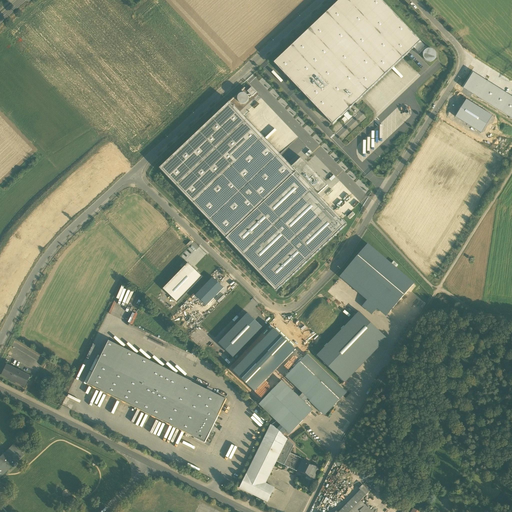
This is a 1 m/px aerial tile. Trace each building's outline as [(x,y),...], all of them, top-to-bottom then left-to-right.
[(333,124),(414,48),(421,41),(381,0),(340,0),(274,63),(333,124)] [(426,47),(421,41),(414,48),(420,54),(426,47)] [(423,55),(423,57),(424,59),(426,61),(429,62),(431,62),(433,60),(435,59),(436,56),(436,54),(435,51),(433,50),(430,49),(428,49),(425,50),(424,52),(423,55)] [(273,81),(275,79),(267,69),(265,70),(273,81)] [(511,96),(473,73),(463,88),(511,118),(511,96)] [(256,92),(251,87),(247,91),(252,96),(256,92)] [(238,99),(238,101),(239,102),(240,103),(242,104),(244,104),(245,103),(247,102),(248,101),(248,99),(248,97),(247,96),(246,94),(244,94),(243,93),(241,94),(239,95),(238,96),(238,97),(238,99)] [(466,100),(455,117),(481,133),(492,116),(466,100)] [(291,167),(230,102),(160,169),(276,291),(346,224),(318,194),(291,167)] [(301,158),(291,167),(318,194),(328,186),(301,158)] [(120,204),(109,215),(138,243),(149,232),(120,204)] [(172,231),(157,246),(168,257),(183,242),(172,231)] [(367,245),(413,284),(414,283),(368,244),(367,245)] [(413,284),(367,245),(344,272),(390,312),(413,284)] [(188,263),(163,289),(177,303),(202,277),(188,263)] [(219,272),(213,277),(220,284),(226,279),(219,272)] [(390,312),(344,272),(340,277),(367,301),(362,307),(372,314),(377,308),(386,316),(390,312)] [(224,288),(213,277),(196,295),(206,306),(224,288)] [(317,356),(340,378),(382,334),(359,312),(317,356)] [(248,313),(223,339),(237,353),(262,327),(248,313)] [(273,327),(232,370),(254,391),(295,348),(273,327)] [(382,334),(340,378),(345,382),(387,339),(382,334)] [(233,357),(237,353),(223,339),(218,343),(233,357)] [(86,384),(195,438),(205,416),(216,421),(226,399),(108,341),(86,384)] [(90,347),(85,357),(89,359),(94,349),(90,347)] [(260,404),(290,434),(312,411),(304,402),(308,398),(311,401),(310,401),(325,415),(346,393),(307,355),(286,377),(303,393),(299,398),(282,381),(260,404)] [(81,363),(76,376),(80,377),(84,364),(81,363)] [(339,384),(341,382),(320,363),(318,366),(339,384)] [(15,382),(24,387),(29,377),(6,365),(1,375),(10,380),(12,380),(11,382),(13,383),(14,381),(15,382)] [(205,443),(216,421),(205,416),(195,438),(205,443)] [(284,465),(290,453),(294,445),(274,426),(271,425),(262,443),(280,452),(276,461),(284,465)] [(231,460),(236,447),(215,438),(210,452),(231,460)] [(265,483),(276,461),(280,452),(262,443),(240,488),(267,502),(274,488),(265,483)] [(0,478),(13,466),(15,464),(24,455),(13,445),(0,457),(0,478)] [(297,471),(297,470),(298,468),(301,462),(302,460),(303,459),(290,453),(284,465),(286,466),(289,468),(297,471)] [(298,468),(304,471),(307,465),(301,462),(298,468)] [(306,475),(313,478),(316,472),(315,472),(317,468),(308,464),(307,463),(307,465),(304,471),(303,473),(306,475)] [(342,471),(337,480),(342,483),(347,474),(342,471)] [(361,490),(366,495),(370,491),(363,485),(359,489),(361,490)] [(361,490),(342,509),(345,511),(349,511),(355,507),(361,501),(366,495),(361,490)] [(360,511),(372,511),(361,501),(355,507),(359,511),(360,511)]
